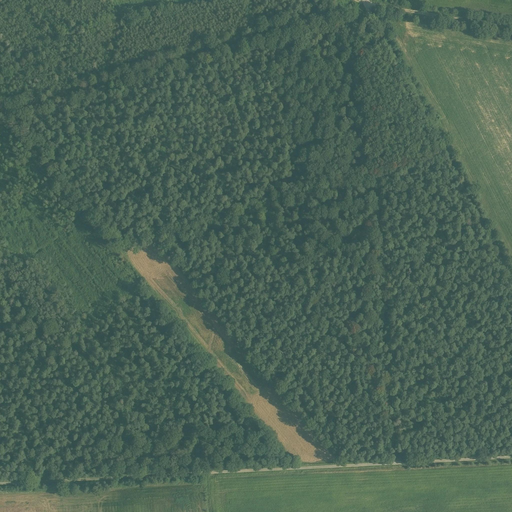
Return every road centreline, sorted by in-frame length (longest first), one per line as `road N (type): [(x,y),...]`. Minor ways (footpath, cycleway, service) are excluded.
road 1 (track): [(511,454),(0,484)]
road 2 (unclassified): [(511,276),(365,0)]
road 3 (track): [(511,27),(365,3)]
